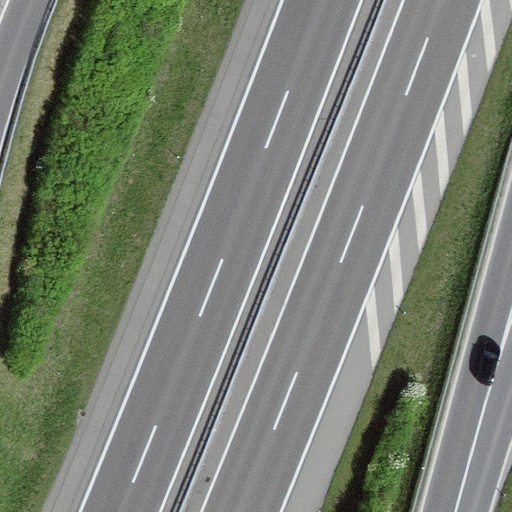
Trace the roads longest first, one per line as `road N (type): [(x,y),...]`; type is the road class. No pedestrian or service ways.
road 1 (motorway): [(321,0),(120,511)]
road 2 (motorway): [(240,511),(440,0)]
road 3 (motorway): [(476,433),(511,256)]
